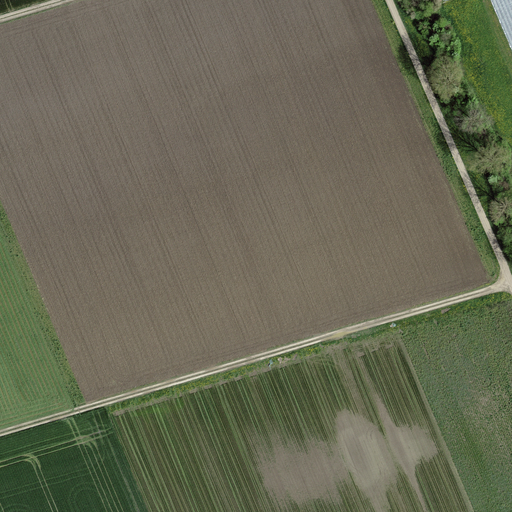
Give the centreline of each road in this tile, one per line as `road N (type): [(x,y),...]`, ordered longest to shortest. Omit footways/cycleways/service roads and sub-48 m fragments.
road 1 (track): [(0,433),(508,283)]
road 2 (track): [(511,291),(389,0)]
